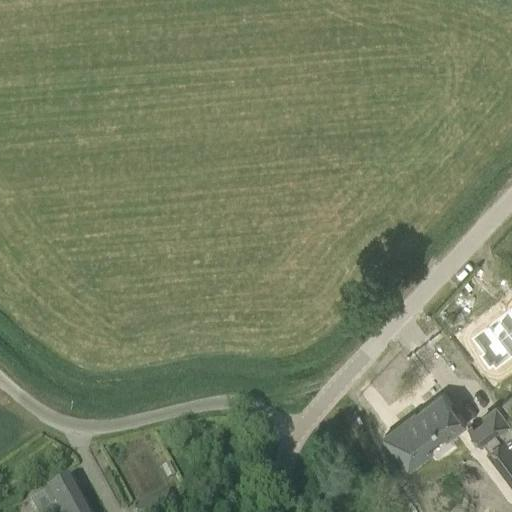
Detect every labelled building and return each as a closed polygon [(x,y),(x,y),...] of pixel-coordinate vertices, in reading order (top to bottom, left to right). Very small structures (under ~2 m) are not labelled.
[(511,340),(497,321),(457,352),(480,383),(499,368),(506,377),(511,372),(511,340)] [(416,411),(384,435),(397,452),(407,466),(431,448),(428,443),(441,433),(442,432),(444,434),(444,435),(445,435),(451,430),(453,432),(454,433),(466,423),(443,393),(438,397),(418,412),(417,412),(416,411)] [(469,427),(468,427),(481,445),(484,443),(485,444),(489,448),(489,449),(487,451),(491,457),(507,478),(507,477),(511,483),(511,425),(510,423),(496,434),(485,420),(475,428),(473,424),(469,427)] [(43,496),(30,502),(35,511),(88,511),(77,491),(71,480),(53,489),(42,495),(43,496)] [(180,511),(170,493),(135,511),(180,511)]
